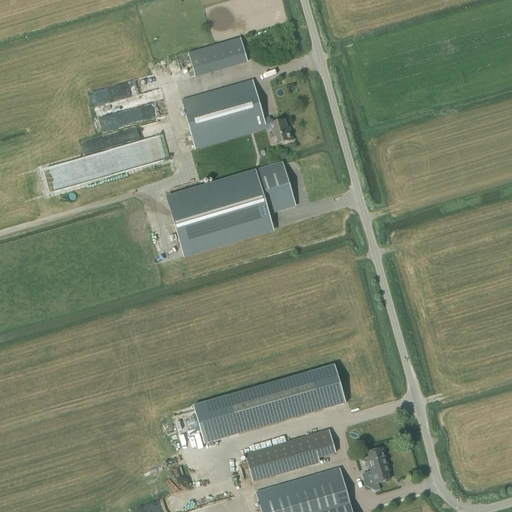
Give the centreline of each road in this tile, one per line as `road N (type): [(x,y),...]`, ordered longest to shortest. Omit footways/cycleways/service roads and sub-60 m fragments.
road 1 (unclassified): [(511,501),(463,507),(438,485),(303,0)]
road 2 (track): [(169,94),(191,177),(0,233)]
road 3 (track): [(334,422),(236,450),(247,511)]
